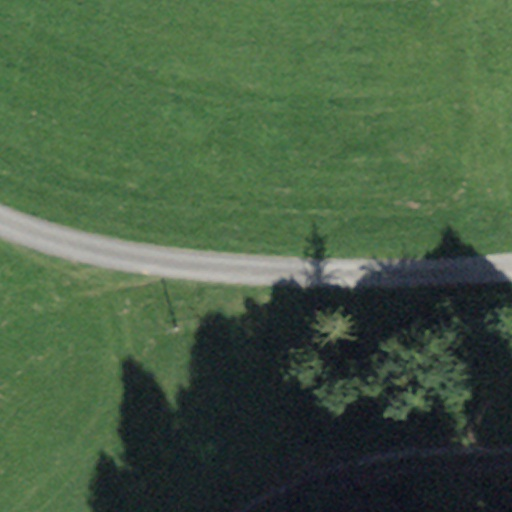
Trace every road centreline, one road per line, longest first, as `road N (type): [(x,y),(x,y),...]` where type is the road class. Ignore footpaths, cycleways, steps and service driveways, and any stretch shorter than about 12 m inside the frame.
road 1 (unclassified): [(511,266),(433,273),(218,266),(88,249),(0,220)]
road 2 (track): [(278,511),(375,465),(511,448)]
